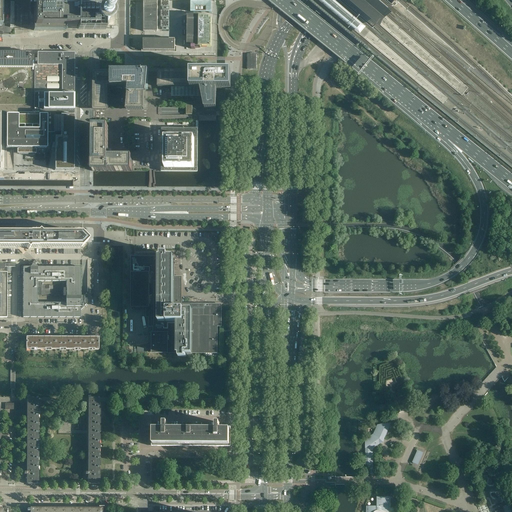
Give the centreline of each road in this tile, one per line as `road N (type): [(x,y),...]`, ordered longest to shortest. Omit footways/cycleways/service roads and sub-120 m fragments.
road 1 (motorway): [(446,129),(484,201),(484,225),(466,262),(424,284),(313,285)]
road 2 (secondary): [(293,197),(291,70),(301,40),(334,0)]
road 3 (motorway): [(310,300),(415,300),(511,270)]
road 4 (motorway): [(286,0),(446,129)]
road 5 (residential): [(96,211),(94,321),(13,325)]
road 6 (secondary): [(263,321),(262,494)]
road 7 (secondary): [(288,493),(290,321)]
road 8 (residential): [(20,492),(20,415),(4,415),(5,492)]
road 9 (secondary): [(308,0),(269,57),(264,153)]
road 10 (secondary): [(242,200),(112,199)]
road 11 (tertiary): [(142,493),(20,492)]
road 12 (tertiary): [(262,494),(142,493)]
